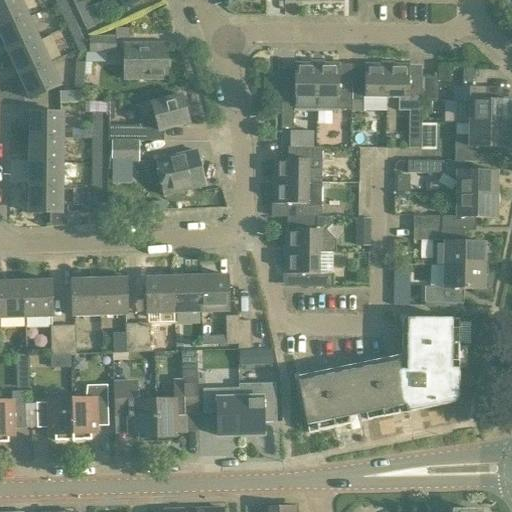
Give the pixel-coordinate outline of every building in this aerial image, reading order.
[(2,0),(0,1),(0,30),(26,18),(17,0),(2,0)] [(76,23),(65,0),(56,4),(67,27),(76,23)] [(87,9),(82,0),(79,0),(73,3),(86,32),(95,27),(95,26),(112,18),(104,1),(87,9)] [(140,0),(119,0),(123,8),(140,0)] [(0,30),(0,37),(8,54),(36,41),(26,18),(0,30)] [(87,47),(76,23),(67,27),(78,51),(87,47)] [(116,37),(89,37),(89,53),(85,53),(85,63),(106,64),(106,54),(116,54),(116,37)] [(8,54),(18,77),(47,64),(36,41),(8,54)] [(124,44),(124,79),(166,79),(166,44),(124,44)] [(75,63),(74,88),(84,88),(85,63),(75,63)] [(57,87),(47,64),(18,77),(29,100),(57,87)] [(293,112),(316,113),(316,65),(294,64),(294,97),(292,97),(292,102),(281,102),(281,129),(293,129),(293,112)] [(351,84),(338,83),(339,65),(316,65),(316,113),(339,113),(339,111),(363,111),(363,102),(351,102),(351,84)] [(364,98),(386,98),(386,65),(364,65),(364,98)] [(398,112),(409,112),(421,112),(421,100),(421,78),(421,66),(409,66),(386,65),(386,98),(398,98),(398,112)] [(437,79),(421,78),(421,100),(437,101),(437,79)] [(469,124),(509,125),(509,101),(482,101),(482,88),(453,88),(453,102),(457,102),(456,124),(469,124)] [(163,142),(164,131),(188,124),(181,97),(151,105),(155,120),(140,120),(139,127),(108,126),(108,141),(163,142)] [(29,113),(29,139),(61,139),(61,114),(29,113)] [(83,140),(91,140),(101,140),(101,114),(91,114),(91,130),(83,130),(83,140)] [(469,124),(469,136),(455,136),(455,162),(459,162),(482,162),(483,148),(508,148),(509,125),(469,124)] [(60,164),(61,139),(29,139),(28,163),(60,164)] [(91,140),(91,164),(101,165),(101,140),(91,140)] [(129,144),(129,162),(155,161),(155,143),(129,144)] [(288,148),(288,160),(274,160),(274,183),(322,183),(322,148),(288,148)] [(159,191),(161,190),(163,197),(204,187),(196,152),(155,161),(156,167),(153,168),(150,172),(149,177),(152,186),(154,189),(159,191)] [(407,162),(407,174),(442,175),(456,184),(456,195),(496,196),(496,172),(459,172),(459,162),(455,162),(455,163),(407,162)] [(60,188),(60,164),(28,163),(28,188),(60,188)] [(100,189),(101,165),(91,164),(91,189),(100,189)] [(287,205),(287,218),(321,218),(322,189),(329,189),(329,183),(322,183),(274,183),(274,205),(287,205)] [(27,213),(50,214),(50,228),(61,227),(67,227),(67,205),(59,205),(60,188),(28,188),(27,213)] [(84,214),(87,214),(100,215),(100,189),(91,189),(84,189),(84,214)] [(456,195),(456,218),(413,217),(413,231),(459,232),(470,232),(470,219),(496,219),(496,196),(456,195)] [(356,217),(356,245),(370,245),(370,217),(356,217)] [(287,218),(287,231),(285,230),(285,253),(318,253),(335,254),(335,241),(326,231),(333,224),(333,218),(321,218),(287,218)] [(484,243),(459,243),(459,232),(413,231),(413,241),(440,242),(444,243),(443,266),(483,267),(484,243)] [(318,275),(318,253),(285,253),(285,275),(302,275),(302,288),(332,288),(332,276),(318,275)] [(443,266),(443,289),(426,289),(425,301),(461,302),(461,290),(483,290),(483,267),(443,266)] [(393,267),(393,279),(409,279),(409,267),(393,267)] [(226,276),(200,277),(201,313),(227,312),(226,276)] [(173,314),(201,313),(200,277),(172,278),(173,314)] [(147,315),(173,314),(172,278),(145,279),(147,315)] [(126,279),(98,280),(99,316),(127,316),(126,279)] [(71,317),(99,316),(98,280),(70,281),(71,317)] [(0,319),(25,319),(23,282),(0,282),(0,319)] [(51,282),(23,282),(25,319),(52,318),(51,282)] [(226,317),(226,337),(226,346),(238,346),(237,321),(239,321),(239,317),(226,317)] [(451,322),(459,322),(459,321),(403,320),(401,372),(395,372),(393,363),(298,382),(308,434),(309,433),(307,426),(315,425),(317,432),(349,425),(348,418),(356,416),(357,423),(358,423),(357,416),(365,414),(366,421),(399,414),(397,407),(404,406),(406,413),(450,403),(452,403),(453,402),(454,401),(455,400),(456,399),(456,398),(457,397),(457,371),(450,371),(450,364),(457,364),(458,331),(451,330),(451,322)] [(250,321),(239,321),(237,321),(238,346),(238,350),(251,350),(250,321)] [(125,354),(137,353),(136,324),(125,324),(125,354)] [(150,324),(136,324),(137,353),(151,353),(150,324)] [(75,326),(62,327),(63,355),(76,354),(75,326)] [(51,355),(63,355),(62,327),(50,327),(51,355)] [(258,350),(258,365),(274,365),(274,349),(258,350)] [(181,352),(182,382),(173,383),(174,401),(156,402),(157,439),(174,438),(173,434),(199,434),(196,351),(181,352)] [(31,387),(29,357),(18,357),(19,388),(31,387)] [(140,439),(157,439),(156,402),(137,402),(137,384),(113,384),(114,436),(140,435),(140,439)] [(237,385),(237,389),(239,436),(263,436),(263,424),(276,424),(275,384),(237,385)] [(85,400),(71,400),(73,441),(91,441),(91,435),(96,434),(96,427),(108,427),(107,386),(86,386),(85,400)] [(217,437),(239,436),(237,389),(202,390),(202,414),(216,414),(217,437)] [(11,402),(0,402),(0,443),(8,443),(8,437),(13,437),(13,430),(25,429),(24,392),(11,392),(11,402)] [(55,442),(73,441),(71,400),(48,401),(48,403),(36,404),(36,429),(49,429),(49,436),(54,436),(55,442)]
